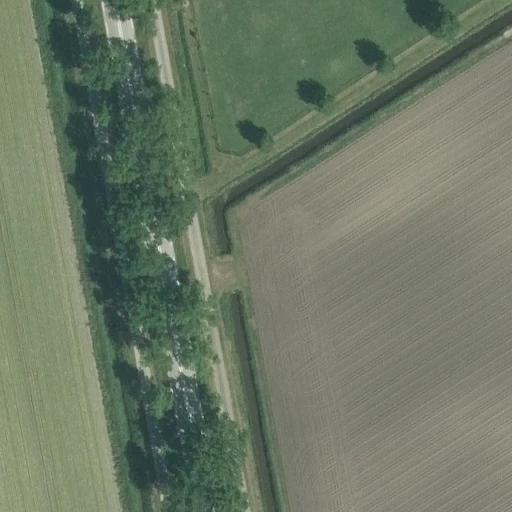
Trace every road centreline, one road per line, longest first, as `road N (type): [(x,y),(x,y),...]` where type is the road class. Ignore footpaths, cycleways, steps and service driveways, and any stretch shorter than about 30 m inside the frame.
road 1 (unclassified): [(151,0),(243,511)]
road 2 (primary): [(210,511),(118,0)]
road 3 (unclassified): [(164,511),(74,0)]
